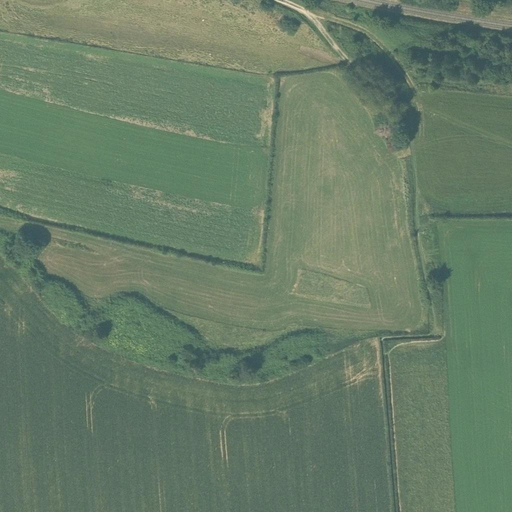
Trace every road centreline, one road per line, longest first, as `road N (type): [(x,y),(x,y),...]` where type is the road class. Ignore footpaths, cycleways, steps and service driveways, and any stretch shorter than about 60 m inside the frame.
road 1 (track): [(279,0),(304,11),(366,78),(405,99),(410,126)]
road 2 (track): [(304,11),(386,49),(412,90),(410,116)]
